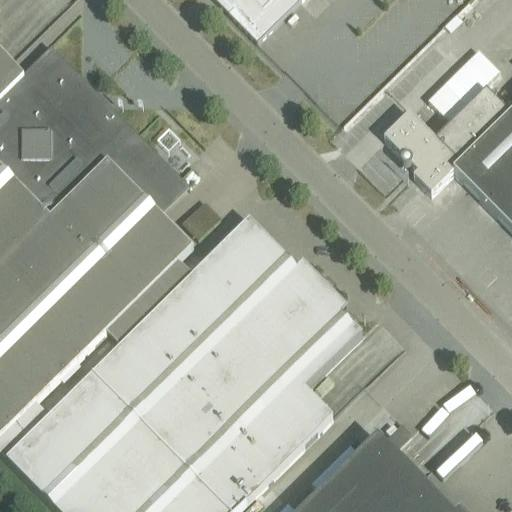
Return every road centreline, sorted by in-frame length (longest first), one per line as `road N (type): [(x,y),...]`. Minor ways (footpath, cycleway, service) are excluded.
road 1 (unclassified): [(511,378),(141,0)]
road 2 (unknown): [(461,327),(278,511)]
